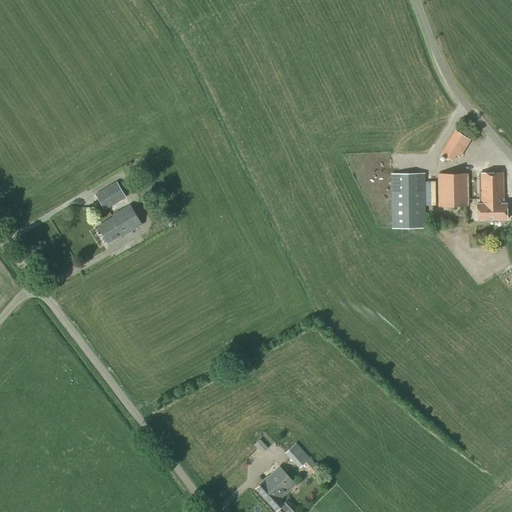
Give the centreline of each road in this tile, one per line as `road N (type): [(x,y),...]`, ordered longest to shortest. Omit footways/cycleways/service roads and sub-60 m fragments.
road 1 (unclassified): [(209,511),(32,281)]
road 2 (unclassified): [(511,157),(459,99),(417,0)]
